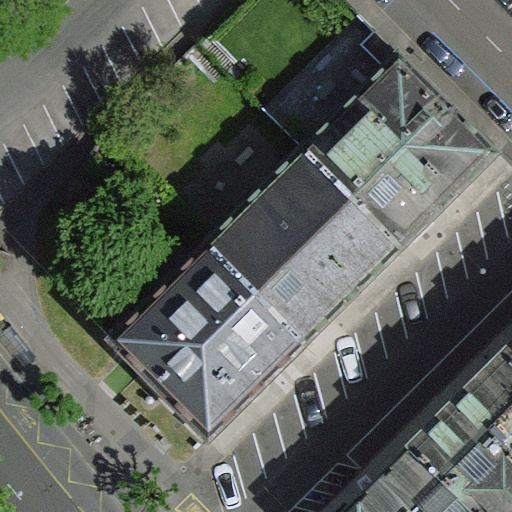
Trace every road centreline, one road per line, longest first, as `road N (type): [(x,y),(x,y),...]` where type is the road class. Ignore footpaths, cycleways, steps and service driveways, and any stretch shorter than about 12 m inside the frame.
road 1 (residential): [(255,511),(511,257)]
road 2 (residential): [(103,0),(0,89)]
